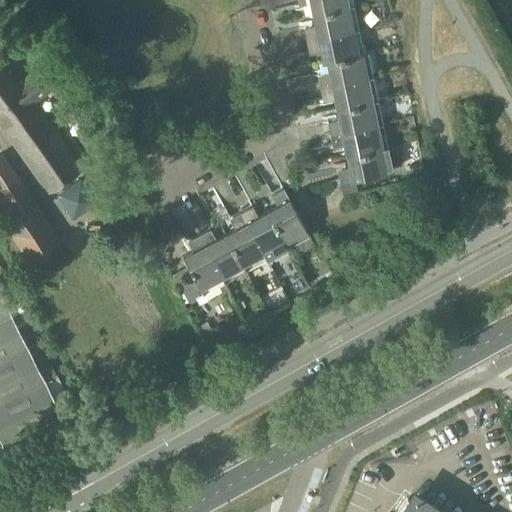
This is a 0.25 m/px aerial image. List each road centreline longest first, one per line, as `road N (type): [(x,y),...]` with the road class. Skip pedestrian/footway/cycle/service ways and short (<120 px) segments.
road 1 (secondary): [(511,251),(54,511)]
road 2 (secondary): [(185,511),(511,328)]
road 3 (residential): [(244,0),(271,121),(261,146),(166,194)]
